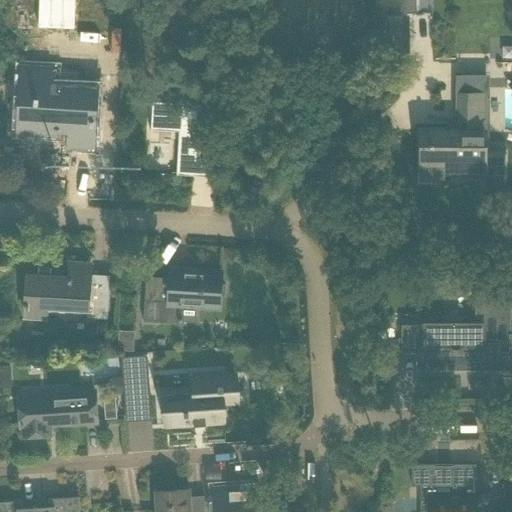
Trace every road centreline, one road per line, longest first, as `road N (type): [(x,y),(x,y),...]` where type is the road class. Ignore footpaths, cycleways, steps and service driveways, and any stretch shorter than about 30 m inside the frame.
road 1 (residential): [(337,408),(322,383),(311,259),(277,228),(0,211)]
road 2 (residential): [(337,408),(262,452),(0,469)]
road 3 (residential): [(511,413),(360,417),(337,408)]
